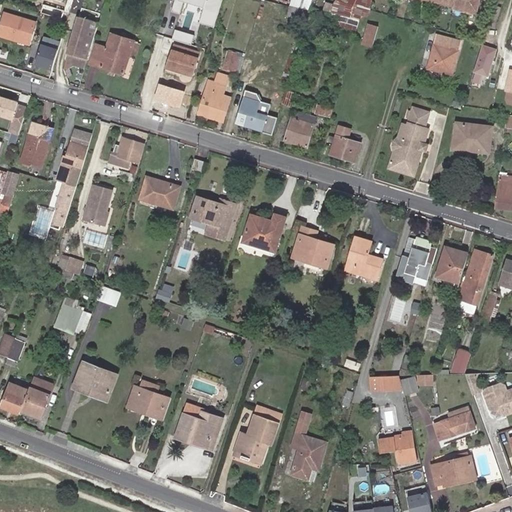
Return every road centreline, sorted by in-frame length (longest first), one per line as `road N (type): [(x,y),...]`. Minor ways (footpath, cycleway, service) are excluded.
road 1 (residential): [(0,77),(511,229)]
road 2 (residential): [(0,428),(219,511)]
road 3 (unknown): [(371,187),(417,29)]
road 4 (unknown): [(149,121),(171,33),(193,0)]
